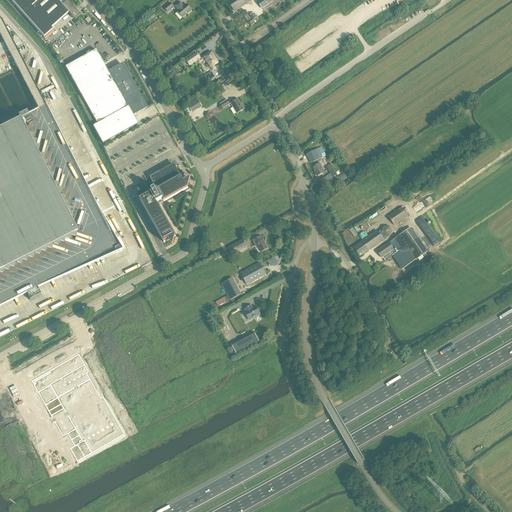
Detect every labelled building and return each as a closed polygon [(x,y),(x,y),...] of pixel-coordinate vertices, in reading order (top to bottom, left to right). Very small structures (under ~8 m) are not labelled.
[(10,0),(22,13),(37,0),(10,0)] [(80,15),(75,9),(67,0),(61,5),(57,0),(37,0),(22,13),(44,37),(53,30),(51,28),(68,13),(74,20),(80,15)] [(235,12),(252,0),(231,0),(228,2),(235,12)] [(262,9),(275,0),(260,0),(257,2),(262,9)] [(182,6),(183,5),(180,2),(175,6),(179,11),(178,12),(183,18),(187,14),(188,14),(190,13),(190,12),(191,10),(187,5),(183,7),(182,6)] [(168,12),(174,7),(170,3),(164,8),(168,12)] [(258,21),(256,18),(257,18),(254,13),(250,16),(253,20),(255,23),(258,21)] [(108,72),(96,50),(65,67),(97,124),(93,127),(103,144),(138,124),(133,116),(146,108),(129,77),(128,78),(126,74),(121,64),(108,72)] [(216,69),(214,66),(218,63),(212,53),(201,60),(197,53),(187,60),(190,66),(198,60),(200,63),(204,61),(206,60),(210,68),(211,68),(213,71),(216,69)] [(197,99),(188,105),(192,112),(202,107),(197,99)] [(237,114),(244,110),(238,99),(231,104),(237,114)] [(223,109),(230,105),(227,100),(220,105),(223,109)] [(95,204),(46,106),(41,108),(28,115),(26,111),(18,115),(20,119),(0,128),(0,306),(26,293),(30,300),(40,294),(37,288),(122,250),(96,204),(95,204)] [(318,161),(320,160),(323,158),(318,149),(307,155),(311,164),(312,164),(314,167),(313,168),(317,177),(324,173),(318,161)] [(191,177),(184,181),(174,164),(150,177),(157,190),(156,191),(155,189),(152,191),(153,193),(140,200),(164,243),(169,240),(173,247),(176,236),(157,203),(158,202),(160,206),(163,204),(162,201),(163,200),(164,202),(188,188),(191,177)] [(345,174),(338,178),(331,164),(329,165),(326,167),(330,174),(328,175),(326,176),(327,176),(325,177),(325,178),(319,182),(321,187),(330,182),(331,183),(337,180),(338,183),(347,179),(345,174)] [(394,226),(408,216),(402,208),(388,217),(394,226)] [(410,228),(377,251),(382,258),(383,257),(385,261),(392,257),(402,270),(408,266),(415,261),(418,259),(420,261),(427,256),(425,254),(427,253),(410,228)] [(360,257),(384,241),(377,231),(354,248),(360,257)] [(263,240),(262,240),(260,237),(252,241),(254,245),(256,244),(261,252),(268,249),(263,240)] [(246,247),(243,241),(243,240),(227,249),(231,255),(246,247)] [(247,284),(266,274),(260,263),(241,274),(247,284)] [(230,300),(241,295),(232,278),(221,284),(230,300)] [(249,320),(260,315),(255,306),(251,309),(250,307),(245,310),(246,312),(245,312),(249,320)] [(237,354),(259,342),(254,333),(232,345),(237,354)] [(32,381),(31,381),(32,383),(38,393),(45,405),(63,436),(68,434),(74,446),(70,449),(77,461),(78,463),(80,462),(81,461),(82,461),(83,460),(84,459),(85,459),(86,459),(86,458),(88,458),(89,457),(91,456),(92,455),(93,455),(94,454),(95,453),(96,453),(97,452),(98,451),(99,451),(100,451),(100,450),(102,450),(102,449),(103,449),(105,448),(106,447),(107,447),(108,446),(109,445),(110,445),(111,444),(112,443),(113,443),(114,442),(116,442),(116,441),(117,441),(117,440),(119,440),(120,439),(121,439),(122,438),(123,437),(124,437),(125,436),(124,434),(103,397),(100,398),(86,373),(89,372),(78,354),(49,371),(47,372),(46,373),(45,373),(44,374),(43,375),(42,375),(41,376),(39,377),(38,378),(36,379),(35,379),(34,380),(33,380),(33,381),(32,381)]
